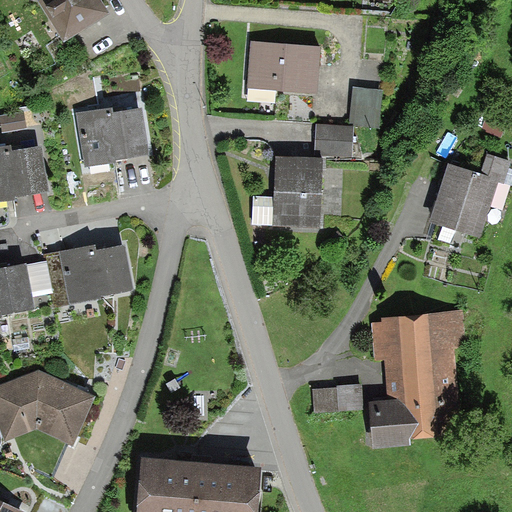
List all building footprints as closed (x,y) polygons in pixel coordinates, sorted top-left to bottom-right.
[(65,43),(108,15),(98,0),(26,0),(38,2),(65,43)] [(281,93),(317,95),(320,46),(252,42),(250,88),(281,89),(281,93)] [(378,87),(353,86),(351,118),(376,119),(378,87)] [(78,116),(89,162),(146,149),(135,103),(78,116)] [(315,152),(349,152),(349,124),(315,124),(315,152)] [(0,196),(44,187),(34,138),(0,144),(0,196)] [(427,215),(479,233),(498,178),(504,180),(511,157),(486,149),(480,166),(448,155),(427,215)] [(254,197),(253,225),(318,227),(320,158),(273,156),(271,197),(254,197)] [(48,258),(59,304),(135,286),(124,240),(48,258)] [(0,312),(32,305),(21,257),(0,262),(0,312)] [(410,427),(463,423),(456,347),(466,346),(463,307),(384,314),(384,319),(373,320),(377,358),(385,357),(388,391),(369,392),(374,443),(411,440),(410,427)] [(0,436),(5,451),(48,474),(88,389),(40,366),(0,383),(0,436)] [(365,401),(362,380),(315,385),(317,406),(365,401)] [(143,452),(139,511),(250,511),(254,458),(143,452)]
